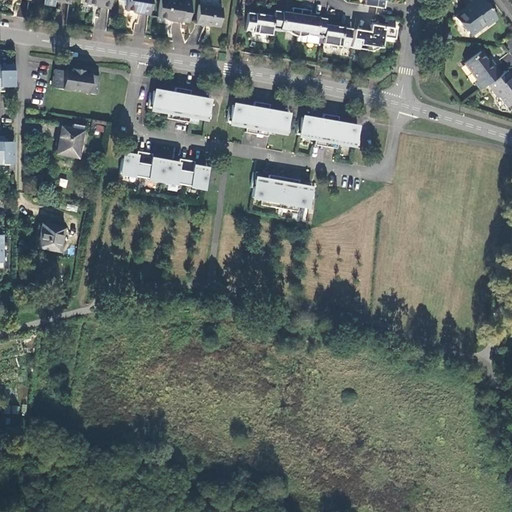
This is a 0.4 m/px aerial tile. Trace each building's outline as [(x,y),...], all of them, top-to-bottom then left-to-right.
[(101,8),(109,9),(110,0),(87,0),(86,4),(101,7),(101,8)] [(138,14),(149,16),(151,0),(126,0),(125,11),(138,13),(138,14)] [(159,0),(157,18),(172,20),(171,21),(180,23),(180,22),(188,24),(190,5),(183,4),(183,3),(175,2),(174,0),(159,0)] [(365,0),(365,6),(384,9),(385,0),(365,0)] [(486,27),(497,19),(483,0),(472,0),(471,2),(472,4),(454,18),(461,27),(462,26),(468,34),(470,35),(484,24),(486,27)] [(219,28),(221,9),(198,6),(195,25),(204,27),(204,25),(219,28)] [(291,14),(274,11),(273,17),(271,31),(297,35),(301,9),(292,8),(291,14)] [(310,11),(301,9),(297,35),(296,42),(305,44),(306,36),(323,39),(325,25),(326,19),(309,17),(310,11)] [(245,32),(270,37),(271,31),(273,17),(248,13),(245,32)] [(323,39),(322,45),(348,48),(350,29),(325,25),(323,39)] [(353,30),(350,48),(359,50),(360,46),(367,47),(366,51),(371,52),(379,49),(382,49),(384,41),(383,40),(384,30),(381,30),(382,27),(370,25),(369,32),(353,30)] [(474,83),(480,91),(488,85),(501,75),(496,67),(495,68),(491,62),(489,64),(480,52),(465,63),(477,81),(474,83)] [(1,91),(18,91),(18,68),(0,68),(0,95),(1,95),(1,91)] [(57,71),(54,88),(98,94),(101,77),(83,74),(84,71),(73,70),(73,73),(57,71)] [(511,76),(511,77),(506,71),(501,75),(488,85),(497,98),(499,98),(507,108),(511,104),(511,76)] [(164,94),(161,112),(180,115),(179,122),(195,125),(196,118),(217,122),(221,104),(200,100),(201,93),(185,90),(184,97),(164,94)] [(282,107),(266,104),(264,111),(245,108),(243,125),(262,129),(261,135),(276,138),(277,131),(298,135),(301,116),(281,113),(282,107)] [(352,124),(353,119),(336,116),(335,121),(316,118),(316,121),(313,137),(333,140),(332,148),(347,150),(348,142),(368,146),(371,127),(352,124)] [(78,159),(83,132),(62,128),(57,155),(78,159)] [(0,139),(0,167),(16,168),(16,145),(7,145),(6,139),(0,139)] [(132,160),(128,179),(216,194),(219,174),(212,173),(205,172),(205,166),(190,164),(189,169),(170,166),(161,165),(162,159),(146,156),(145,162),(132,160)] [(310,208),(322,211),(324,202),(325,193),(312,191),(313,184),(283,179),(282,186),(268,184),(267,195),(270,195),(268,202),(279,203),(277,210),(309,215),(310,208)] [(64,230),(43,226),(38,248),(60,253),(64,230)] [(11,405),(10,413),(19,414),(20,406),(11,405)]
